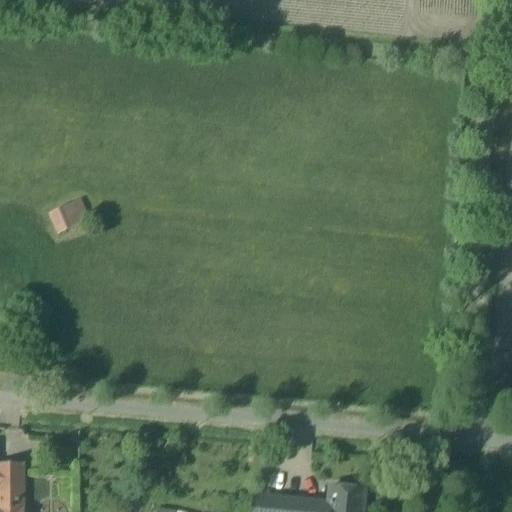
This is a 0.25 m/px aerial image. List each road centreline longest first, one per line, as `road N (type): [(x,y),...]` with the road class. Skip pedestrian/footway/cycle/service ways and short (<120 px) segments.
road 1 (track): [(487,54),(0,5)]
road 2 (unclassified): [(0,399),(437,436)]
road 3 (unclassified): [(468,438),(490,0)]
